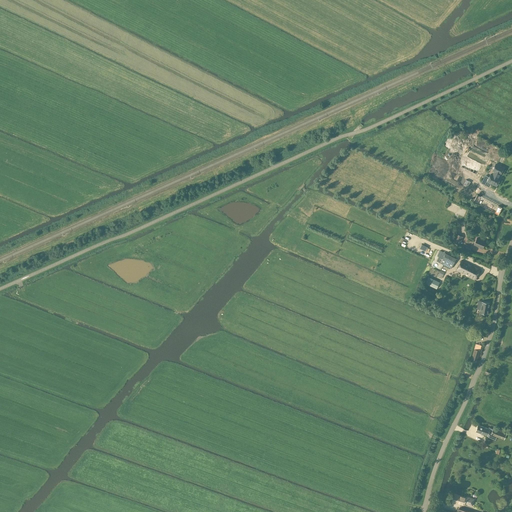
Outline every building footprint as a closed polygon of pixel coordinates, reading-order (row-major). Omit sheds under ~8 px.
[(439,144),(464,156),(470,142),(446,130),(439,144)] [(473,139),(461,169),(477,175),(482,163),(485,164),(487,159),(495,163),(499,153),(495,151),(496,148),(473,139)] [(487,181),(497,186),(500,179),(498,178),(500,174),(501,174),(503,168),(495,164),(492,170),(495,171),(493,175),(490,174),(487,181)] [(455,190),(472,197),(477,184),(454,174),(456,170),(449,167),(443,181),(456,187),(455,190)] [(473,202),(496,215),(501,207),(477,194),(473,202)] [(460,245),(463,237),(456,234),(453,242),(460,245)] [(474,245),(483,248),(485,242),(477,238),(474,245)] [(439,257),(437,261),(451,269),(454,264),(450,262),(453,257),(445,253),(446,253),(440,250),(437,256),(439,257)] [(456,270),(464,274),(475,280),(480,269),(461,260),(456,270)] [(436,289),(439,282),(428,277),(425,284),(436,289)] [(478,303),(478,306),(481,306),(481,309),(480,313),(488,314),(490,303),(478,301),(478,303)] [(477,360),(480,351),(474,350),(471,359),(477,360)] [(478,425),(475,431),(487,436),(488,433),(491,434),(504,439),(506,434),(507,432),(500,429),(499,431),(493,429),(490,428),(490,429),(478,425)] [(467,496),(466,497),(453,493),(450,501),(464,505),(464,504),(472,506),(475,499),(467,496)]
